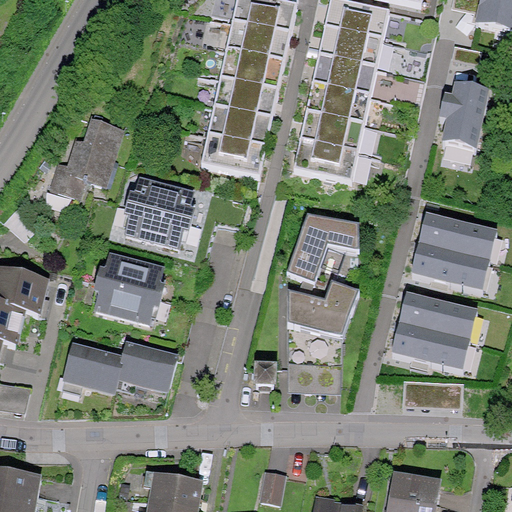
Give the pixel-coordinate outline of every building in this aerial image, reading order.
[(423,0),(362,0),(362,2),(420,14),(423,0)] [(479,0),(450,0),(449,9),(476,15),(479,0)] [(511,0),(479,0),(476,15),(475,21),(511,29),(511,0)] [(296,15),(238,3),(232,31),(290,43),(296,15)] [(388,21),(330,9),(324,37),(382,49),(388,21)] [(290,43),(232,31),(226,59),(284,71),(290,43)] [(382,49),(324,37),(318,65),(376,77),(382,49)] [(483,52),(454,46),(451,61),(480,67),(483,52)] [(284,71),(226,59),(220,88),(278,101),(284,71)] [(376,77),(318,65),(312,94),(370,107),(376,77)] [(278,101),(220,88),(214,116),(272,129),(278,101)] [(490,101),(456,93),(452,109),(445,107),(440,131),(446,133),(441,156),(476,164),(490,101)] [(370,107),(312,94),(306,122),(364,134),(370,107)] [(272,129),(214,116),(208,144),(266,157),(272,129)] [(364,134),(306,122),(300,150),(358,162),(364,134)] [(121,137),(91,129),(85,150),(75,147),(68,171),(56,168),(48,196),(79,205),(84,186),(105,192),(121,137)] [(266,157),(208,144),(201,174),(260,186),(266,157)] [(358,162),(300,150),(294,179),(352,192),(358,162)] [(195,202),(138,187),(131,216),(188,231),(195,202)] [(188,231),(131,216),(123,244),(180,259),(188,231)] [(354,236),(308,227),(289,281),(314,290),(327,255),(354,259),(354,236)] [(498,245),(427,227),(419,258),(490,275),(498,245)] [(490,275),(419,258),(411,289),(482,306),(490,275)] [(164,278),(107,263),(99,292),(156,307),(164,278)] [(45,288),(0,277),(0,312),(20,317),(38,321),(45,288)] [(357,290),(334,282),(328,300),(290,291),(290,322),(342,335),(357,290)] [(406,291),(398,322),(470,339),(477,308),(406,291)] [(156,307),(99,292),(92,321),(149,336),(156,307)] [(0,312),(0,347),(13,350),(20,317),(0,312)] [(470,339),(398,322),(391,352),(462,370),(470,339)] [(175,365),(125,352),(121,369),(115,388),(165,402),(175,365)] [(121,369),(71,355),(62,390),(111,404),(115,388),(121,369)] [(314,365),(289,364),(288,393),(314,394),(314,365)] [(340,366),(314,365),(314,394),(339,395),(340,366)] [(463,384),(404,380),(402,408),(461,412),(463,384)] [(13,393),(0,390),(0,418),(8,420),(13,393)] [(28,396),(13,393),(8,420),(22,423),(28,396)] [(0,508),(19,511),(33,511),(38,488),(0,480),(0,508)] [(277,484),(265,482),(260,505),(271,508),(277,484)] [(433,511),(437,490),(392,482),(387,511),(433,511)] [(196,511),(200,491),(154,483),(149,511),(151,511),(196,511)]
